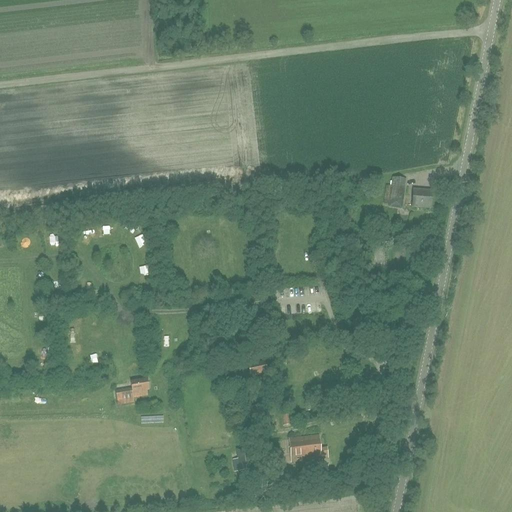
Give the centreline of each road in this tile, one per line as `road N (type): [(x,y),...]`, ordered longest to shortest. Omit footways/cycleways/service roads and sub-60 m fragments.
road 1 (tertiary): [(395,511),(497,0)]
road 2 (unknown): [(490,35),(0,89)]
